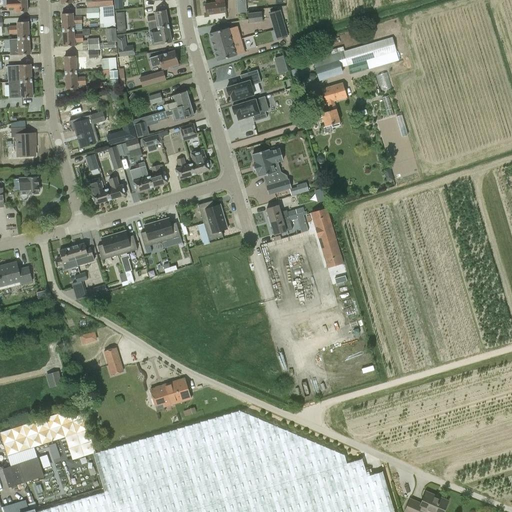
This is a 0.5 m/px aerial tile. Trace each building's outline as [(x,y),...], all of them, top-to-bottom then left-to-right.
[(28,12),(26,0),(7,0),(8,10),(16,10),(17,12),(28,12)] [(122,0),(113,0),(114,9),(123,8),(122,0)] [(224,1),(223,0),(215,0),(216,2),(205,3),(206,14),(226,12),(224,1)] [(247,0),(237,0),(238,12),(248,12),(247,0)] [(99,8),(86,8),(86,9),(87,15),(87,18),(99,18),(99,8)] [(280,10),(268,13),(271,22),(282,18),(280,10)] [(158,29),(169,27),(165,11),(155,13),(155,16),(147,18),(149,25),(156,23),(158,29)] [(125,32),(124,12),(116,13),(117,33),(125,32)] [(261,12),(248,14),(249,23),(262,22),(261,12)] [(63,30),(74,30),(73,24),(82,24),(82,17),(73,17),(73,14),(62,14),(63,30)] [(18,39),(29,38),(28,22),(17,22),(18,27),(9,27),(10,34),(18,33),(18,39)] [(172,43),(169,27),(158,29),(149,31),(152,47),(172,43)] [(228,28),(209,34),(213,47),(240,39),(237,27),(228,29),(228,28)] [(285,27),(273,30),(276,40),(288,36),(285,27)] [(116,28),(106,29),(107,42),(115,41),(117,41),(116,28)] [(74,35),(74,30),(63,30),(64,47),(75,46),(75,42),(83,42),(83,36),(89,36),(89,29),(82,29),(82,35),(74,35)] [(313,61),(319,81),(320,81),(343,74),(341,68),(348,66),(396,52),(392,37),(344,51),(343,47),(325,52),(327,56),(313,61)] [(30,55),(29,38),(18,39),(18,44),(10,45),(10,52),(19,51),(19,55),(30,55)] [(88,50),(99,50),(99,38),(87,39),(88,50)] [(240,39),(213,47),(217,61),(244,53),(240,39)] [(119,56),(133,54),(132,45),(118,47),(119,56)] [(161,64),(162,69),(178,64),(174,51),(149,58),(152,67),(161,64)] [(284,62),(282,55),(274,58),(277,64),(284,62)] [(65,57),(66,73),(77,72),(76,67),(84,67),(84,59),(76,60),(75,56),(65,57)] [(109,71),(116,71),(115,58),(101,59),(102,71),(109,70),(109,71)] [(21,81),(32,81),(31,64),(7,66),(8,82),(21,81)] [(118,70),(116,71),(109,71),(109,70),(102,71),(102,76),(109,75),(109,79),(118,78),(118,70)] [(227,89),(225,89),(226,90),(227,94),(228,94),(228,95),(230,95),(232,101),(235,100),(236,105),(251,101),(252,100),(254,100),(253,95),(252,89),(251,85),(255,84),(261,82),(257,70),(240,75),(241,80),(242,83),(240,84),(226,88),(227,89)] [(163,71),(139,77),(142,86),(166,80),(163,71)] [(77,72),(66,73),(67,89),(78,89),(77,85),(85,85),(85,77),(77,78),(77,72)] [(32,81),(21,81),(8,82),(9,99),(33,97),(32,81)] [(86,87),(87,92),(88,94),(104,90),(102,83),(86,87)] [(340,122),(334,103),(333,101),(347,97),(343,83),(321,89),(326,104),(328,103),(330,111),(321,113),(325,127),(331,125),(332,128),(340,125),(339,123),(340,122)] [(163,112),(190,104),(186,92),(171,97),(172,103),(163,105),(165,111),(163,112)] [(139,97),(133,93),(128,100),(135,104),(139,97)] [(151,105),(163,101),(160,93),(148,96),(151,105)] [(232,108),(231,108),(233,113),(234,113),(234,114),(236,113),(238,120),(251,116),(253,122),(267,118),(265,112),(269,111),(264,97),(255,99),(254,100),(252,100),(251,101),(236,105),(234,106),(232,106),(232,108)] [(191,108),(190,104),(163,112),(165,117),(167,117),(167,116),(172,115),(174,121),(193,116),(195,113),(194,109),(191,108)] [(123,108),(115,116),(120,121),(128,113),(123,108)] [(103,111),(90,115),(91,119),(79,122),(79,121),(70,124),(73,131),(76,130),(81,147),(90,144),(90,145),(91,145),(91,144),(95,143),(91,131),(95,130),(93,124),(105,121),(103,111)] [(144,122),(143,118),(143,117),(133,120),(135,125),(134,125),(138,138),(149,135),(146,122),(144,122)] [(193,124),(180,128),(184,140),(197,137),(193,124)] [(33,142),(35,142),(34,133),(25,133),(25,127),(11,128),(11,137),(16,137),(17,156),(34,155),(33,142)] [(127,130),(120,132),(107,136),(109,146),(129,140),(127,130)] [(158,134),(141,139),(144,148),(160,143),(158,134)] [(140,147),(137,139),(126,142),(126,143),(116,146),(119,156),(129,153),(129,152),(140,148),(140,147)] [(122,168),(116,146),(102,150),(103,154),(109,152),(114,170),(122,168)] [(202,149),(190,153),(193,163),(191,164),(194,175),(209,170),(209,167),(211,166),(209,161),(207,162),(206,159),(202,149)] [(252,154),(255,164),(253,165),(255,172),(257,172),(259,177),(267,175),(268,177),(265,178),(268,186),(266,187),(268,194),(291,188),(289,180),(278,183),(272,163),(283,160),(280,149),(269,152),(268,149),(260,152),(259,150),(253,152),(253,154),(252,154)] [(85,157),(90,171),(99,168),(94,154),(85,157)] [(194,175),(191,164),(186,166),(183,157),(176,160),(179,168),(175,169),(179,179),(194,175)] [(154,176),(149,178),(152,187),(168,183),(164,172),(161,173),(159,166),(152,168),(154,176)] [(130,171),(136,192),(152,187),(149,178),(148,178),(145,167),(130,171)] [(40,187),(38,186),(38,177),(19,178),(20,194),(20,198),(21,199),(22,200),(23,201),(25,201),(27,200),(28,199),(28,197),(28,194),(39,194),(39,192),(40,191),(40,189),(40,187)] [(110,200),(107,189),(102,190),(99,178),(87,182),(94,205),(110,200)] [(112,188),(107,189),(110,200),(126,195),(122,185),(119,186),(116,178),(109,180),(112,188)] [(299,194),(308,191),(306,183),(296,186),(299,194)] [(212,201),(199,205),(204,223),(224,217),(220,205),(214,206),(212,201)] [(266,209),(270,222),(289,216),(297,213),(297,214),(303,212),(304,212),(303,207),(296,209),(287,212),(286,210),(281,212),(279,205),(266,209)] [(311,213),(327,268),(343,263),(326,208),(311,213)] [(289,216),(270,222),(274,235),(292,229),(289,221),(298,219),(298,218),(304,216),(303,212),(297,214),(297,213),(289,216)] [(224,217),(204,223),(209,240),(223,237),(221,231),(227,229),(224,217)] [(169,218),(157,222),(163,242),(180,236),(176,223),(171,224),(169,218)] [(156,222),(144,226),(146,232),(141,233),(147,253),(152,252),(150,246),(162,242),(156,222)] [(300,232),(309,230),(307,223),(298,225),(300,232)] [(126,231),(114,234),(120,254),(137,249),(133,236),(128,237),(126,231)] [(113,235),(101,239),(103,244),(98,246),(102,260),(120,255),(113,235)] [(72,247),(75,259),(86,256),(86,258),(93,256),(91,248),(86,249),(84,244),(72,247)] [(75,259),(72,247),(59,251),(61,257),(56,258),(59,267),(66,264),(65,262),(75,259)] [(128,255),(127,256),(121,258),(120,258),(125,272),(131,270),(128,259),(129,259),(128,255)] [(0,286),(20,281),(21,284),(31,281),(28,267),(18,270),(16,262),(0,266),(0,286)] [(127,281),(128,285),(134,283),(131,271),(125,273),(127,281)] [(347,281),(345,276),(334,279),(336,284),(347,281)] [(95,295),(93,288),(85,291),(87,297),(95,295)] [(17,339),(26,338),(25,331),(16,332),(17,339)] [(96,340),(94,332),(81,335),(84,344),(96,340)] [(104,351),(110,370),(122,366),(116,347),(104,351)] [(58,371),(45,375),(50,388),(62,384),(58,371)] [(155,406),(163,403),(164,407),(169,405),(190,399),(184,378),(155,387),(155,388),(150,390),(155,406)] [(72,460),(92,454),(95,452),(80,406),(0,433),(7,456),(65,437),(72,460)] [(194,407),(183,411),(185,417),(196,413),(194,407)] [(393,511),(382,471),(366,476),(361,458),(346,463),(344,455),(238,411),(92,454),(103,493),(37,511),(35,511),(34,509),(25,511),(393,511)] [(2,469),(9,488),(44,476),(37,457),(2,469)] [(404,511),(417,511),(419,509),(426,511),(443,511),(448,502),(426,492),(421,504),(410,499),(404,511)]
